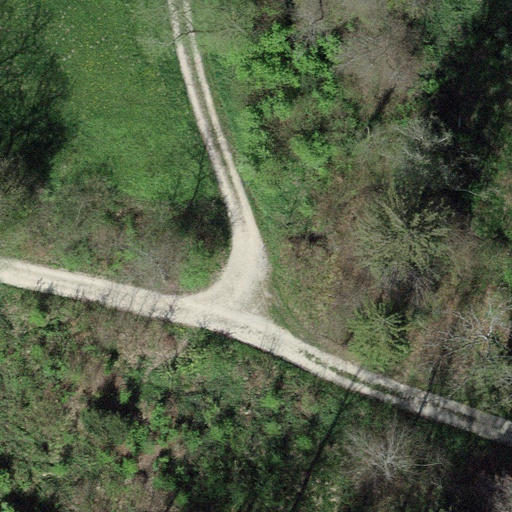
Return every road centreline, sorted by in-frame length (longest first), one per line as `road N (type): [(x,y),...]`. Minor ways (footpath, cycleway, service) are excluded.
road 1 (track): [(182,0),(213,148),(265,328)]
road 2 (track): [(0,278),(265,328)]
road 3 (track): [(265,328),(457,417),(511,433)]
